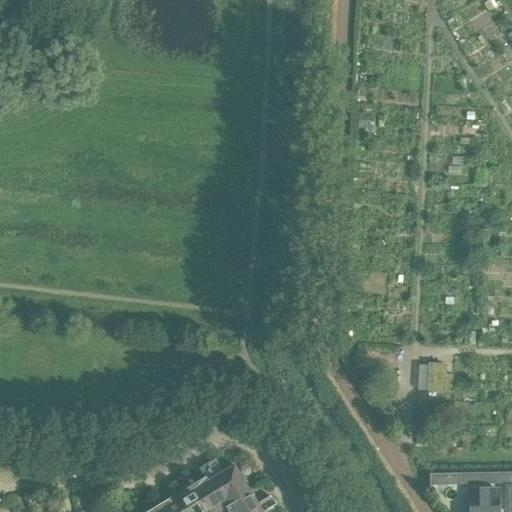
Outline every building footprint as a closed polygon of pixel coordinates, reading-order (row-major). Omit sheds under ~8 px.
[(427,393),(443,393),(452,394),(453,375),(444,375),(445,366),(429,365),(427,393)] [(206,464),(230,504),(250,492),(234,466),(222,472),(214,459),(206,464)] [(211,511),(219,511),(222,510),(222,509),(230,504),(206,464),(198,469),(202,475),(207,472),(209,475),(194,484),(211,511)] [(511,472),(429,475),(429,485),(511,483),(511,472)] [(185,511),(211,511),(194,484),(176,495),(185,511)] [(222,510),(223,511),(262,511),(275,504),(270,496),(257,504),(250,492),(230,504),(222,509),(222,510)] [(159,511),(185,511),(176,495),(156,507),(159,511)] [(469,511),(499,511),(499,495),(470,495),(469,511)]
